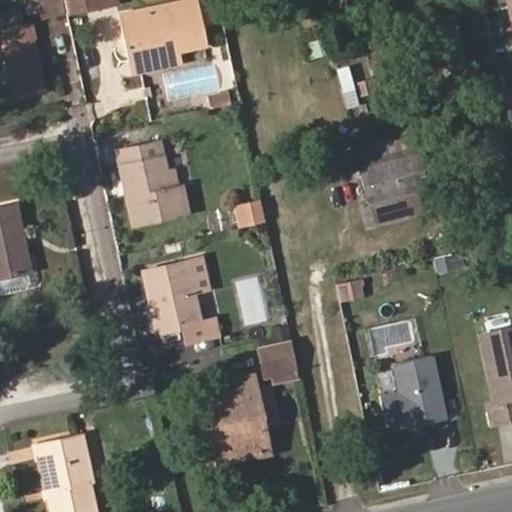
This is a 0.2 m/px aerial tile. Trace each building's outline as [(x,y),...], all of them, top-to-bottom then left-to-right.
[(63,11),(60,0),(25,0),(28,12),(39,9),(41,16),(63,11)] [(117,2),(116,0),(64,0),(68,12),(117,2)] [(207,43),(197,0),(188,0),(118,15),(128,60),(177,50),(207,43)] [(0,29),(21,24),(18,11),(0,15),(0,29)] [(465,70),(454,22),(426,28),(437,77),(465,70)] [(0,100),(43,91),(28,23),(21,24),(0,29),(0,100)] [(308,58),(332,53),(328,36),(305,40),(308,58)] [(130,73),(179,62),(177,50),(128,60),(130,73)] [(343,107),(356,106),(350,65),(337,67),(343,107)] [(231,103),(229,92),(207,96),(210,108),(231,103)] [(427,184),(412,128),(355,143),(370,199),(422,185),(427,184)] [(166,170),(159,142),(117,150),(133,224),(188,213),(181,185),(176,186),(170,187),(166,170)] [(176,186),(173,169),(166,170),(170,187),(176,186)] [(428,207),(422,185),(370,199),(375,221),(428,207)] [(260,202),(236,208),(241,227),(265,222),(260,202)] [(16,204),(0,207),(0,292),(1,293),(25,288),(29,282),(19,239),(24,238),(16,204)] [(211,303),(200,256),(187,260),(197,306),(211,303)] [(197,306),(187,260),(143,270),(158,333),(183,327),(186,342),(219,335),(214,314),(200,317),(197,306)] [(357,277),(337,282),(341,299),(361,294),(357,277)] [(511,326),(479,334),(495,401),(488,403),(493,425),(511,420),(511,326)] [(297,369),(290,340),(259,347),(265,375),(297,369)] [(432,356),(393,365),(400,393),(380,398),(388,432),(447,418),(432,356)] [(267,446),(252,374),(234,378),(236,386),(203,393),(211,430),(218,428),(224,455),(267,446)] [(224,455),(218,428),(211,430),(218,465),(269,454),(267,446),(224,455)] [(95,511),(89,483),(92,482),(81,432),(37,441),(52,511),(95,511)]
